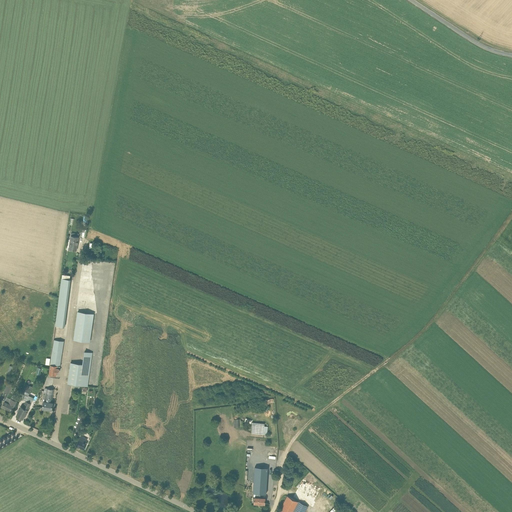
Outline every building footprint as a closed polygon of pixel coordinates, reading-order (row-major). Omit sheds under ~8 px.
[(71,232),(69,249),(77,250),(79,237),(78,237),(79,234),(71,232)] [(74,339),(90,342),(94,314),(78,311),(74,339)] [(54,340),(49,374),(56,375),(56,372),(58,372),(60,371),(60,370),(59,368),(59,366),(60,366),(64,341),(54,340)] [(68,383),(88,386),(92,353),(85,352),(83,364),(71,363),(68,383)] [(13,384),(8,382),(4,391),(9,393),(13,384)] [(22,393),(29,395),(32,386),(26,384),(22,393)] [(54,389),(52,389),(45,388),(43,399),(45,399),(45,401),(44,401),(42,408),(52,410),(52,406),(55,407),(56,403),(51,402),(54,389)] [(10,411),(11,408),(13,406),(14,407),(17,401),(7,397),(2,407),(10,411)] [(23,407),(21,406),(16,416),(23,419),(24,416),(25,417),(29,410),(28,410),(31,403),(26,401),(23,407)] [(79,422),(76,427),(80,429),(82,426),(81,426),(85,418),(81,417),(79,422)] [(66,427),(62,426),(60,435),(68,436),(69,432),(72,432),(74,421),(68,420),(66,427)] [(268,426),(264,426),(264,427),(257,427),(257,433),(263,434),(267,434),(268,426)] [(79,439),(76,446),(84,449),(87,443),(86,442),(87,439),(81,436),(79,439)] [(252,493),(255,493),(261,493),(265,494),(267,467),(254,467),(252,493)] [(261,497),(261,493),(255,493),(255,497),(254,497),(254,498),(253,498),(253,502),(254,502),(254,503),(255,503),(255,504),(260,505),(260,504),(265,504),(265,498),(261,497)] [(304,511),(308,507),(288,496),(278,511),(304,511)]
